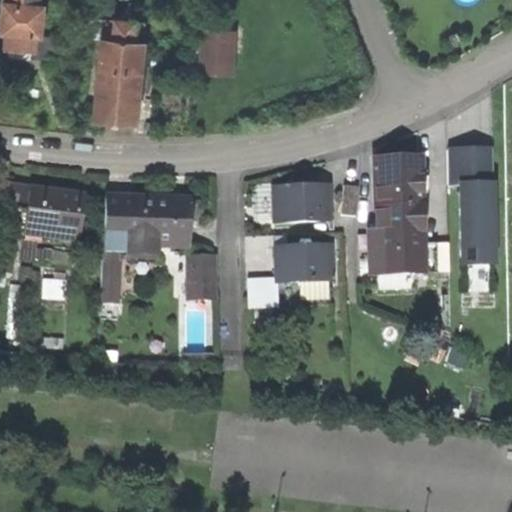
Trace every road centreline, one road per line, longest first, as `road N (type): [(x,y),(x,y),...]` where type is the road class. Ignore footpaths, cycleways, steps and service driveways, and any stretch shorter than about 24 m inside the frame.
road 1 (residential): [(228,164),(113,164),(0,142)]
road 2 (residential): [(408,109),(306,148),(228,164)]
road 3 (residential): [(228,164),(234,348)]
road 4 (residential): [(358,0),(408,109)]
